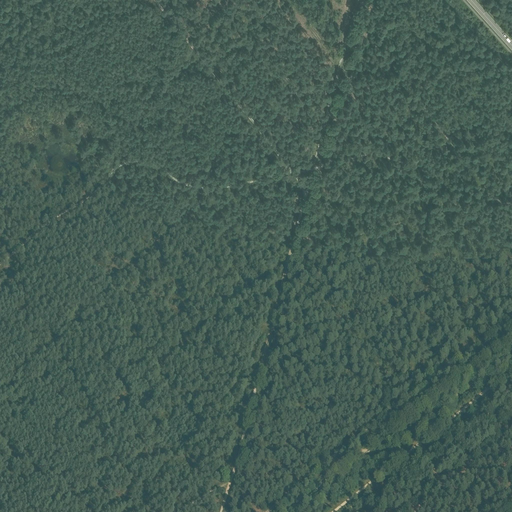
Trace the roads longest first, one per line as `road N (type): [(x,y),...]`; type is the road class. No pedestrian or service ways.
road 1 (track): [(511,203),(374,154),(216,188),(134,160),(114,167),(91,196),(0,266)]
road 2 (track): [(357,0),(229,481)]
road 3 (track): [(511,317),(271,511)]
road 4 (track): [(511,341),(288,511)]
road 5 (track): [(511,314),(453,290),(291,337),(271,326)]
road 6 (track): [(306,191),(157,0)]
road 7 (track): [(490,197),(353,16)]
